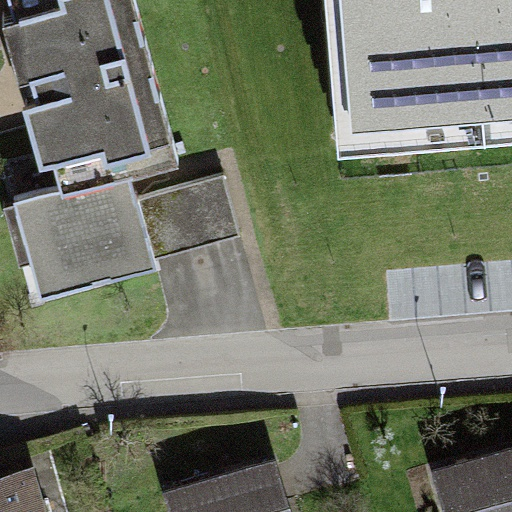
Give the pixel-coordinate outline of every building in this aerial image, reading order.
[(126,0),(0,0),(0,59),(12,57),(48,204),(14,212),(36,301),(240,252),(223,183),(132,205),(128,189),(170,179),(126,0)] [(333,159),(511,147),(511,0),(378,0),(322,4),(333,159)] [(511,511),(511,459),(439,482),(447,511),(511,511)] [(286,511),(269,465),(172,501),(175,511),(286,511)] [(33,511),(26,484),(0,490),(0,511),(33,511)]
